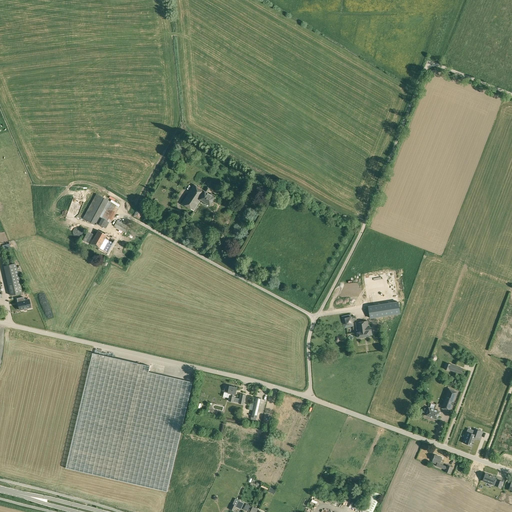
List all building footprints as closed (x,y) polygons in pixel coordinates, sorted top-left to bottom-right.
[(200,199),(205,191),(194,185),(181,204),(194,211),(201,200),(200,199)] [(211,195),(207,193),(210,188),(207,187),(205,191),(200,199),(201,200),(210,205),(215,197),(216,196),(211,193),(211,195)] [(120,207),(109,200),(96,194),(83,218),(95,225),(96,223),(106,229),(110,222),(111,223),(120,207)] [(126,233),(130,227),(117,220),(114,226),(126,233)] [(83,235),(83,233),(83,232),(82,231),(81,229),(80,228),(78,228),(76,229),(74,230),(74,231),(73,233),(74,235),(74,236),(75,237),(76,237),(77,238),(79,238),(80,237),(82,236),(83,235)] [(108,253),(115,240),(99,230),(91,244),(108,253)] [(88,231),(83,240),(88,243),(93,234),(88,231)] [(15,263),(4,266),(10,295),(22,292),(15,263)] [(24,299),(17,301),(20,312),(32,310),(30,302),(25,303),(24,299)] [(398,302),(368,306),(370,318),(400,313),(398,302)] [(350,314),(342,316),(344,328),(353,326),(350,314)] [(369,327),(368,321),(356,322),(357,330),(358,332),(357,332),(358,337),(370,336),(370,335),(372,335),(371,327),(369,327)] [(150,366),(92,353),(66,468),(167,492),(192,382),(148,372),(150,366)] [(463,369),(451,364),(449,369),(461,374),(463,369)] [(224,391),(228,392),(231,393),(231,396),(230,396),(228,401),(234,402),(234,401),(239,403),(244,405),(246,395),(241,394),(240,398),(234,397),(234,394),(236,394),(237,388),(229,386),(229,387),(225,386),(224,391)] [(442,408),(450,411),(458,392),(449,388),(442,408)] [(251,417),(257,418),(261,398),(255,397),(251,417)] [(437,419),(440,411),(428,407),(428,409),(425,408),(423,412),(426,413),(426,415),(437,419)] [(471,446),(473,438),(474,437),(476,437),(478,438),(481,431),(475,429),(474,430),(473,434),(467,431),(467,432),(463,442),(463,443),(471,446)] [(433,460),(432,462),(436,464),(437,461),(438,462),(437,466),(440,467),(441,465),(439,464),(440,462),(442,457),(435,455),(433,460)] [(496,477),(485,473),(482,481),(483,481),(493,484),(493,485),(494,484),(495,485),(501,488),(503,481),(497,479),(496,479),(496,477)] [(491,488),(491,501),(501,501),(501,488),(491,488)] [(371,511),(373,511),(381,494),(370,489),(363,508),(371,511)] [(233,504),(230,509),(234,511),(236,505),(239,500),(235,499),(233,504)] [(241,509),(244,503),(239,501),(236,507),(241,509)]
